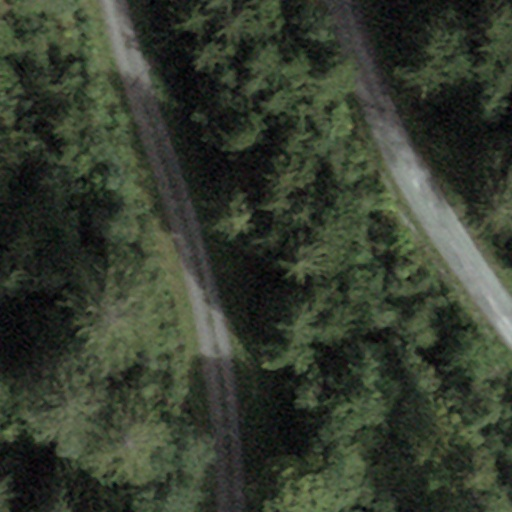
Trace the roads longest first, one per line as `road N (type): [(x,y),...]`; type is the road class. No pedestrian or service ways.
road 1 (track): [(124,0),(140,75),(228,340),(234,511)]
road 2 (track): [(343,0),(432,218),(511,323)]
